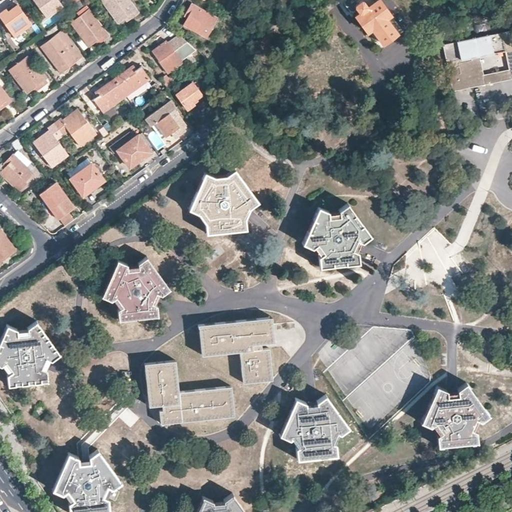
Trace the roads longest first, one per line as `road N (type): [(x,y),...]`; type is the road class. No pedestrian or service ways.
road 1 (residential): [(0,140),(171,0)]
road 2 (residential): [(49,250),(217,134)]
